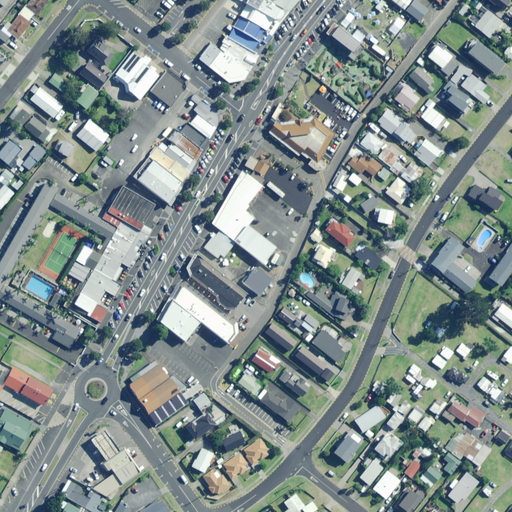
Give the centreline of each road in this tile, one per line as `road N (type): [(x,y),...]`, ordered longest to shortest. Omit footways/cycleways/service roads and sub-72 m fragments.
road 1 (residential): [(294,462),(353,384),(408,251),(511,104)]
road 2 (secondary): [(247,115),(128,325)]
road 3 (residential): [(247,115),(101,0)]
road 4 (secondary): [(323,0),(247,115)]
road 5 (residential): [(0,98),(78,0)]
